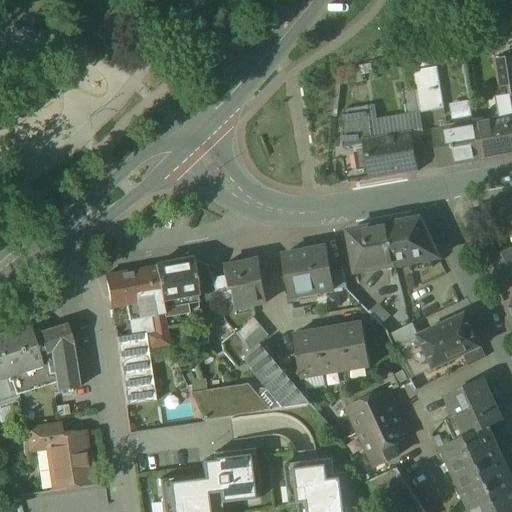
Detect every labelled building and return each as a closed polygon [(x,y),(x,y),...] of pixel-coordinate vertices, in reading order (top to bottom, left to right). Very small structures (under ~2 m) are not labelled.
[(511,58),(496,61),(501,97),(511,94),(511,58)] [(360,65),(339,70),(336,93),(365,88),(360,65)] [(439,87),(416,91),(420,115),(444,110),(439,87)] [(416,91),(403,93),(407,117),(420,115),(416,91)] [(469,105),(452,108),(455,126),(456,126),(457,130),(473,127),(469,105)] [(511,117),(473,124),(474,127),(480,161),(511,155),(511,117)] [(370,122),(343,127),(342,150),(364,146),(363,142),(371,140),(370,122)] [(473,127),(457,130),(456,126),(455,126),(443,128),(444,132),(433,134),(439,168),(480,161),(474,127),(473,127)] [(371,140),(363,142),(364,146),(371,181),(419,172),(411,133),(371,140)] [(420,220),(389,225),(396,268),(440,260),(420,220)] [(389,225),(350,232),(357,274),(396,268),(389,225)] [(326,249),(283,257),(291,296),(315,292),(315,295),(334,291),(326,249)] [(511,251),(488,262),(498,283),(511,276),(511,251)] [(190,261),(154,267),(162,317),(198,312),(190,261)] [(259,261),(222,267),(224,277),(226,288),(229,288),(232,304),(232,308),(249,306),(250,308),(266,305),(259,261)] [(154,317),(149,318),(151,334),(164,332),(162,317),(154,267),(147,268),(154,317)] [(147,268),(105,276),(111,310),(125,308),(127,321),(149,318),(154,317),(147,268)] [(511,276),(498,283),(509,308),(511,306),(511,276)] [(224,277),(211,280),(219,307),(232,304),(229,288),(226,288),(224,277)] [(466,316),(418,337),(419,338),(433,368),(433,370),(464,356),(481,348),(466,316)] [(371,368),(363,324),(340,328),(347,372),(371,368)] [(67,325),(32,335),(39,358),(45,356),(49,376),(54,375),(55,382),(57,392),(79,388),(71,340),(67,325)] [(30,326),(0,335),(0,408),(20,403),(17,394),(33,389),(27,373),(42,368),(39,358),(32,335),(30,326)] [(413,326),(390,336),(396,349),(419,338),(418,337),(413,326)] [(340,328),(317,332),(325,376),(347,372),(340,328)] [(151,334),(143,335),(145,352),(147,352),(167,348),(164,332),(151,334)] [(317,332),(294,336),(301,380),(325,376),(317,332)] [(143,335),(115,339),(126,407),(155,403),(147,352),(145,352),(143,335)] [(235,335),(221,347),(224,356),(237,371),(245,363),(244,361),(251,354),(235,335)] [(419,338),(396,349),(411,379),(433,368),(419,338)] [(309,405),(260,347),(252,354),(251,354),(244,361),(245,363),(285,409),(309,405)] [(481,348),(464,356),(469,366),(485,357),(481,348)] [(42,368),(27,373),(33,389),(55,382),(54,375),(49,376),(45,356),(39,358),(42,368)] [(390,368),(379,373),(388,391),(389,394),(400,389),(390,368)] [(483,382),(447,399),(466,439),(487,429),(488,429),(502,422),(483,382)] [(250,387),(189,397),(201,421),(270,411),(250,387)] [(388,391),(347,410),(358,434),(397,416),(392,406),(394,405),(389,394),(388,391)] [(397,416),(358,434),(375,469),(398,458),(393,447),(410,439),(404,425),(402,426),(397,416)] [(82,434),(61,437),(59,424),(25,430),(29,453),(50,450),(56,492),(93,486),(90,465),(87,465),(82,434)] [(511,481),(488,429),(487,429),(466,439),(442,449),(457,482),(463,479),(469,492),(463,494),(471,511),(511,491),(511,481)] [(221,511),(221,505),(260,500),(254,448),(213,453),(214,461),(201,463),(202,475),(158,481),(161,511),(221,511)] [(332,459),(285,465),(290,507),(298,506),(299,511),(359,511),(359,509),(352,509),(347,474),(334,475),(332,459)] [(425,511),(398,469),(367,484),(385,511),(425,511)] [(93,487),(71,490),(74,511),(77,511),(96,509),(93,487)] [(511,511),(511,491),(471,511),(511,511)]
